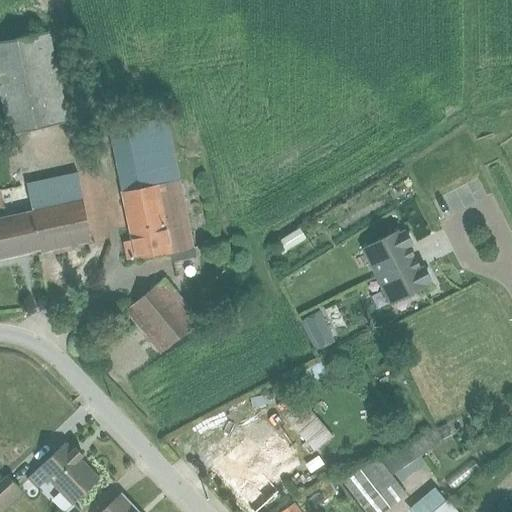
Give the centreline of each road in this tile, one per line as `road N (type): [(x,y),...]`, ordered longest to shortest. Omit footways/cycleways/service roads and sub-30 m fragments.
road 1 (residential): [(199,511),(37,344),(0,332)]
road 2 (residential): [(510,271),(490,217),(480,213),(457,233),(479,266)]
